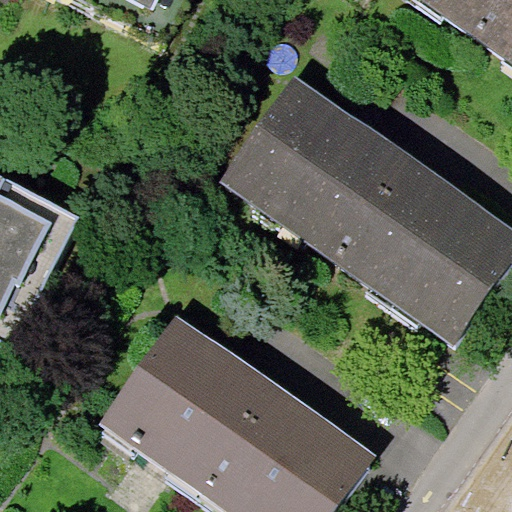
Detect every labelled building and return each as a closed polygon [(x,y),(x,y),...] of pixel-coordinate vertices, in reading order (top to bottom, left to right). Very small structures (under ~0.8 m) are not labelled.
[(199,0),(45,0),(169,61),(199,0)] [(511,0),(419,0),(511,65),(511,0)] [(350,135),(292,95),(226,188),(455,350),(511,269),(511,249),(464,216),(350,135)] [(84,236),(0,194),(0,357),(18,367),(84,236)] [(224,367),(176,334),(109,428),(229,511),(336,511),(367,468),(319,435),(224,367)]
